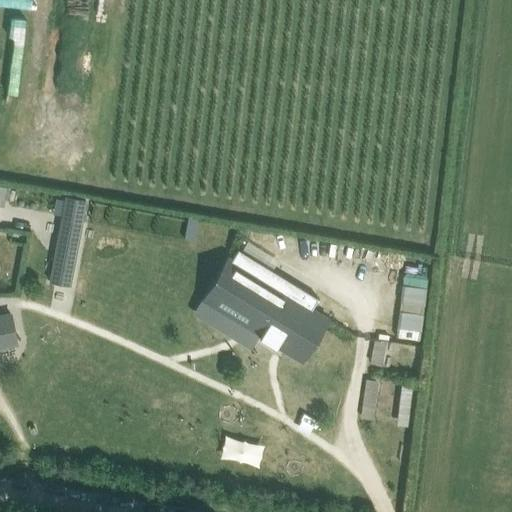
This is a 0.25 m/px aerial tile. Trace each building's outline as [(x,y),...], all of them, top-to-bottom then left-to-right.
[(0,0),(0,38),(7,39),(8,0),(0,0)] [(87,199),(65,195),(57,239),(79,243),(87,199)] [(188,215),(184,238),(193,240),(198,217),(188,215)] [(57,239),(49,281),(71,285),(79,243),(57,239)] [(225,259),(197,302),(296,365),(324,322),(307,311),(312,302),(235,253),(229,261),(225,259)] [(425,254),(406,253),(404,279),(424,280),(425,254)] [(112,292),(118,270),(99,265),(93,287),(112,292)] [(0,345),(1,346),(0,342),(0,335),(14,332),(11,314),(0,316),(0,345)] [(417,339),(420,330),(400,325),(397,334),(417,339)] [(383,364),(385,338),(372,337),(370,363),(383,364)] [(390,366),(420,367),(421,341),(386,340),(386,358),(390,358),(390,366)] [(143,411),(154,371),(93,356),(83,395),(143,411)] [(374,418),(379,378),(367,377),(361,416),(374,418)] [(298,405),(292,421),(315,429),(321,414),(298,405)] [(74,415),(72,426),(94,429),(95,418),(74,415)] [(123,418),(119,440),(180,451),(184,429),(123,418)]
